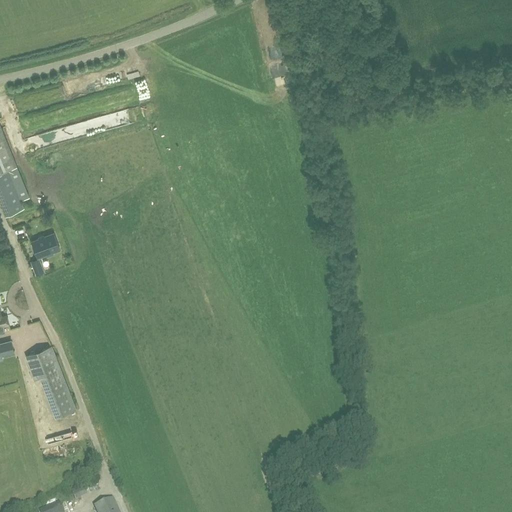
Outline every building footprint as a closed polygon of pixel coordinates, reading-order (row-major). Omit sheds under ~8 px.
[(62,109),(67,121),(79,116),(75,104),(62,109)] [(0,200),(6,216),(25,208),(10,170),(18,167),(0,124),(0,200)] [(39,257),(59,249),(53,234),(33,242),(39,257)] [(36,274),(43,272),(38,259),(31,261),(36,274)] [(8,316),(4,317),(1,318),(0,313),(0,444),(36,436),(18,360),(15,360),(10,342),(0,344),(0,333),(5,333),(3,326),(10,325),(8,316)] [(76,410),(52,347),(26,357),(35,381),(42,378),(57,417),(76,410)] [(66,449),(48,452),(49,460),(67,457),(66,449)] [(75,501),(87,496),(83,486),(71,491),(75,501)] [(96,511),(118,511),(113,500),(94,507),(96,511)] [(62,511),(59,503),(41,511),(62,511)]
